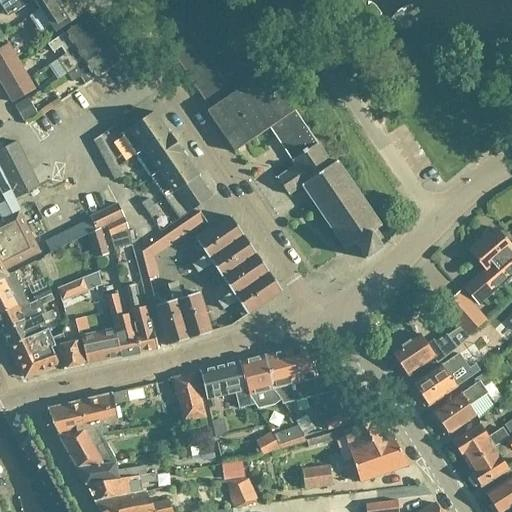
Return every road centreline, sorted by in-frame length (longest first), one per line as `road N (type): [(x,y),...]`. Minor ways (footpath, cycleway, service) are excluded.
road 1 (tertiary): [(19,398),(330,323)]
road 2 (residential): [(330,323),(152,76)]
road 3 (residential): [(435,223),(284,0)]
road 4 (residential): [(458,511),(330,323)]
road 5 (tertiary): [(435,223),(330,323)]
road 6 (unknown): [(151,366),(121,230)]
road 7 (residential): [(19,398),(84,511)]
